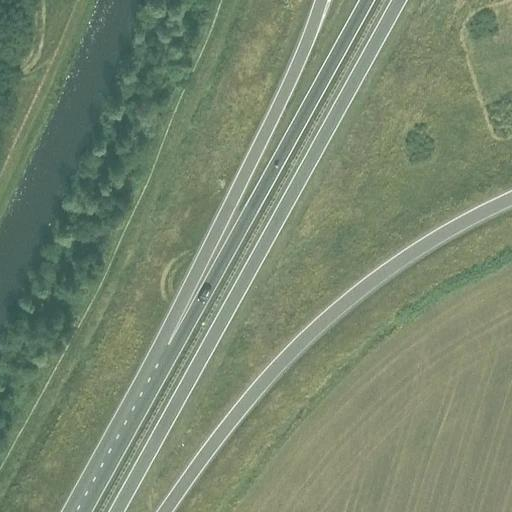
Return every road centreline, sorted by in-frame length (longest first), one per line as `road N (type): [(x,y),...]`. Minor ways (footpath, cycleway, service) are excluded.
road 1 (trunk): [(118,511),(403,0)]
road 2 (trunk): [(165,511),(258,389),(301,348),(389,273),(511,204)]
road 3 (trunk): [(367,0),(172,352)]
road 4 (trunk): [(322,0),(172,352)]
road 5 (trunk): [(172,352),(84,511)]
